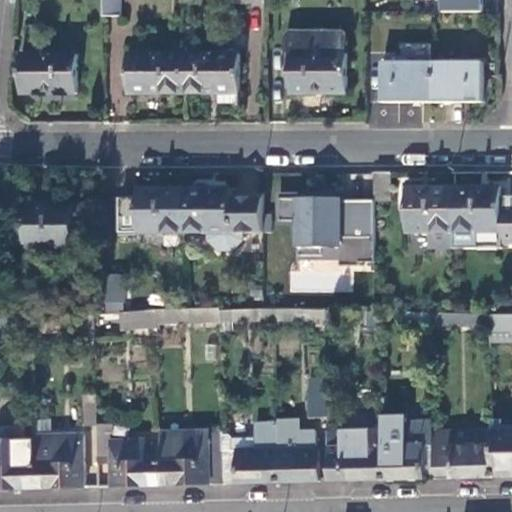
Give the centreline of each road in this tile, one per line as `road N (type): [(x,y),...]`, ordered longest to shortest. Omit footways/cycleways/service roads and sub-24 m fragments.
road 1 (residential): [(0,142),(511,139)]
road 2 (residential): [(327,511),(511,507)]
